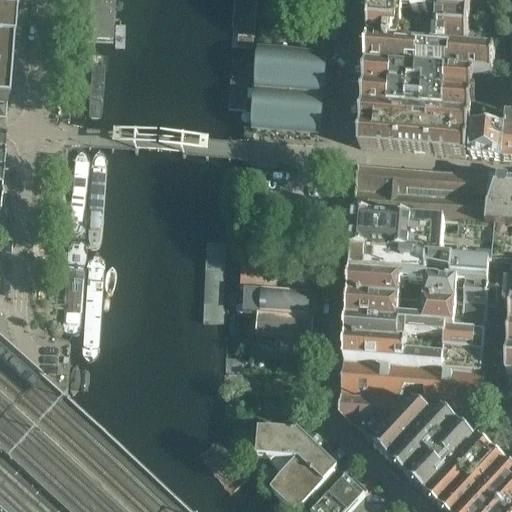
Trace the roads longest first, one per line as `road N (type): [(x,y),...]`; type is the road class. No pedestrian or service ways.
road 1 (residential): [(338,158),(30,134)]
road 2 (residential): [(0,432),(28,380),(17,300),(30,134)]
road 3 (residential): [(322,396),(338,158)]
road 4 (residential): [(511,173),(338,158)]
road 5 (residential): [(338,158),(350,0)]
road 6 (residential): [(322,396),(332,429),(420,511)]
road 7 (residential): [(44,0),(30,134)]
